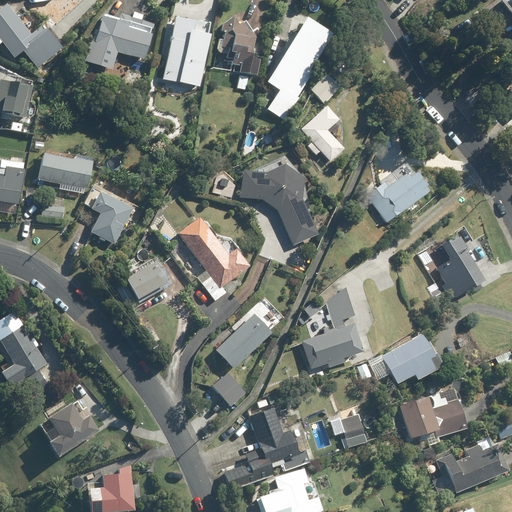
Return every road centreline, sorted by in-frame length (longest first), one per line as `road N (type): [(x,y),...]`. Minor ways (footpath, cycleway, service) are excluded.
road 1 (residential): [(0,255),(76,301),(144,379),(190,460),(207,511)]
road 2 (residential): [(369,0),(511,202)]
